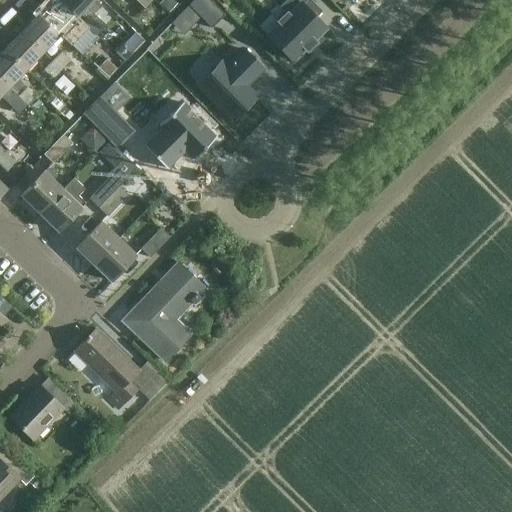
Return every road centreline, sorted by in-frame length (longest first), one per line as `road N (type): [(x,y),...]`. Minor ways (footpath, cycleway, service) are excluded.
road 1 (residential): [(265,173),(272,153),(426,0)]
road 2 (residential): [(0,386),(66,308),(59,284),(0,235)]
road 3 (residential): [(265,173),(282,184),(289,203),(282,222),(264,233),(245,230),(229,207),(232,188),(246,175)]
